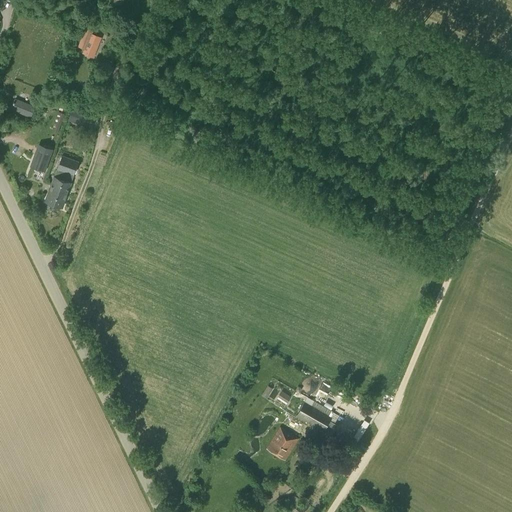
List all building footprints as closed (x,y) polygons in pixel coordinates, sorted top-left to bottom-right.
[(82,36),(78,47),(84,49),(82,53),(93,57),(101,37),(92,33),(91,35),(90,35),(88,39),(82,36)] [(30,118),(35,107),(15,99),(10,109),(30,118)] [(91,129),(95,116),(72,108),(68,120),(91,129)] [(57,131),(64,113),(57,110),(50,128),(57,131)] [(44,171),(51,150),(41,146),(33,167),(44,171)] [(74,176),(79,162),(61,155),(50,185),(57,187),(57,189),(59,189),(58,191),(67,194),(71,183),(73,175),(74,176)] [(62,208),(67,194),(58,191),(59,189),(57,189),(57,187),(50,185),(44,202),(62,208)] [(287,402),(294,392),(285,385),(278,396),(287,402)] [(323,431),(331,416),(304,401),(296,416),(323,431)] [(285,459),(298,438),(280,427),(267,448),(285,459)] [(344,433),(340,441),(349,446),(354,438),(344,432),(344,433)]
